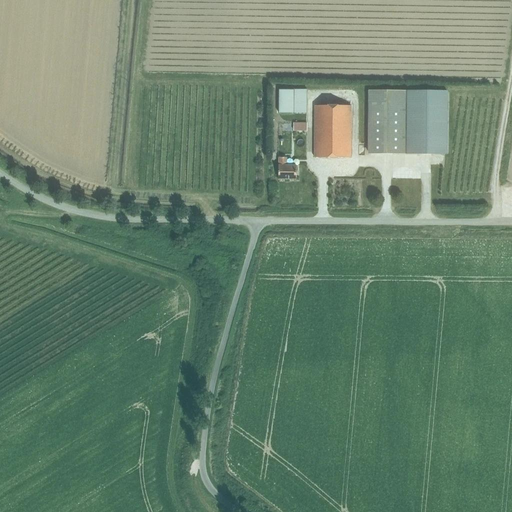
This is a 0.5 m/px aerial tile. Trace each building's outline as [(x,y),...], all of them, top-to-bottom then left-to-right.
[(293,114),(293,90),(279,89),(279,113),(293,114)] [(307,90),(293,90),(293,114),(306,114),(307,90)] [(369,92),(368,153),(404,153),(405,92),(369,92)] [(408,92),(407,153),(447,153),(448,92),(408,92)] [(352,107),(317,106),(316,158),(351,159),(352,107)] [(286,157),(279,157),(279,179),(296,180),(296,166),(286,166),(286,157)]
